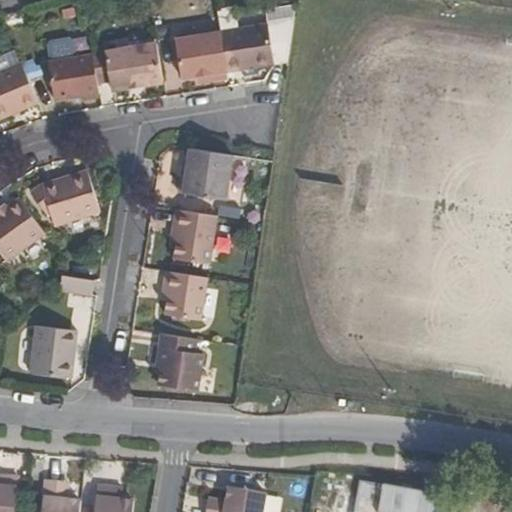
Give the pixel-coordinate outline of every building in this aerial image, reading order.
[(266,22),(218,31),(225,73),(274,63),(266,22)] [(225,73),(218,31),(175,39),(183,79),(209,74),(210,81),(226,78),(225,73)] [(154,41),(90,52),(96,84),(111,82),(113,92),(130,89),(130,86),(144,84),(145,88),(161,84),(154,41)] [(96,84),(90,52),(48,60),(54,99),(84,94),(84,100),(98,97),(96,84)] [(0,120),(37,104),(20,63),(0,71),(0,120)] [(227,200),(235,155),(191,148),(188,164),(186,178),(182,178),(180,192),(227,200)] [(44,183),(57,225),(100,210),(88,170),(44,183)] [(45,232),(17,194),(0,207),(0,247),(9,260),(45,232)] [(209,261),(218,215),(176,208),(173,224),(181,226),(178,241),(175,258),(209,261)] [(170,240),(178,241),(181,226),(173,224),(170,240)] [(200,317),(208,276),(165,270),(163,284),(172,286),(168,300),(166,312),(200,317)] [(92,293),(94,278),(61,273),(61,285),(61,291),(92,293)] [(161,298),(168,300),(172,286),(163,284),(161,298)] [(37,322),(30,371),(72,375),(79,328),(37,322)] [(196,349),(197,337),(161,332),(158,349),(165,350),(161,370),(160,382),(198,387),(203,351),(196,349)] [(155,369),(161,370),(165,350),(158,349),(155,369)] [(0,490),(0,511),(14,511),(18,480),(1,478),(0,490)] [(79,511),(81,505),(66,503),(59,503),(61,485),(44,483),(40,511),(79,511)] [(59,503),(66,503),(68,486),(61,485),(59,503)] [(203,511),(261,511),(265,491),(227,486),(224,501),(223,507),(205,505),(203,511)] [(130,511),(131,503),(111,502),(112,490),(96,488),(93,511),(130,511)] [(223,507),(224,501),(206,499),(205,505),(223,507)]
